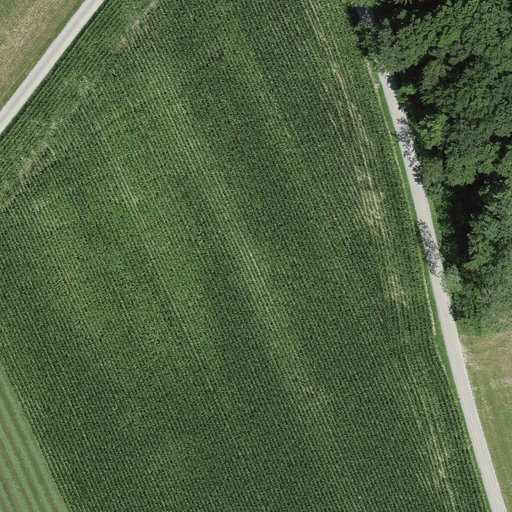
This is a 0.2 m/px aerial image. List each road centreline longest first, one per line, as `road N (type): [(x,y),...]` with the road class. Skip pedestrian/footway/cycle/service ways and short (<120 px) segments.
road 1 (track): [(358,0),(405,136),(505,511)]
road 2 (track): [(110,0),(0,131)]
